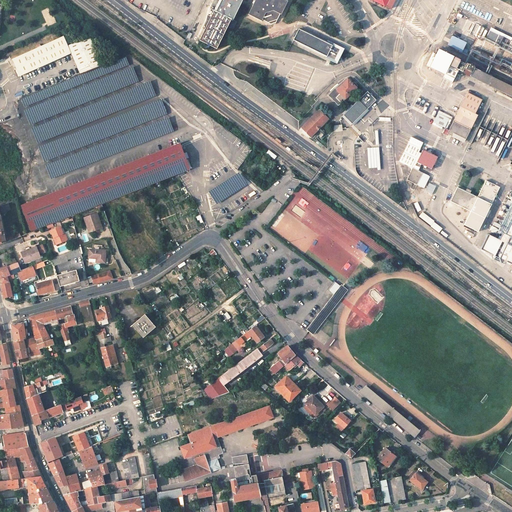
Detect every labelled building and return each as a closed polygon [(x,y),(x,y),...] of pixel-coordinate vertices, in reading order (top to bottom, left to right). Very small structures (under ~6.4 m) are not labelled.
[(221,0),(215,13),(213,13),(199,42),(216,50),(231,21),(232,22),(243,0),(221,0)] [(286,4),(278,0),(255,0),(247,17),(260,23),(261,22),(270,26),(274,25),(278,16),(279,17),(286,4)] [(393,0),(369,0),(389,10),(393,0)] [(490,30),(484,40),(505,51),(510,41),(490,30)] [(298,34),(296,33),(292,40),(335,62),(341,51),(300,31),(298,34)] [(446,44),(461,50),(465,41),(450,35),(446,44)] [(62,36),(12,59),(16,69),(19,76),(70,53),(80,74),(102,65),(89,36),(71,43),(69,38),(64,40),(62,36)] [(500,65),(469,50),(465,58),(511,81),(511,66),(502,62),(500,65)] [(511,89),(437,52),(429,69),(435,72),(434,75),(443,79),(442,80),(452,84),(458,72),(511,98),(511,89)] [(20,99),(23,107),(128,65),(125,56),(20,99)] [(137,82),(131,66),(22,110),(28,125),(137,82)] [(347,79),(328,96),(339,107),(356,89),(355,88),(358,87),(354,83),(352,85),(347,79)] [(148,80),(30,128),(36,144),(155,96),(148,80)] [(367,93),(343,116),(352,125),(376,102),(367,93)] [(484,101),(470,93),(448,133),(452,135),(453,133),(466,139),(479,116),(476,114),(484,101)] [(166,114),(160,99),(37,147),(43,161),(166,114)] [(322,109),(320,111),(302,129),(311,137),(328,120),(324,115),(325,113),(322,109)] [(444,129),(451,116),(438,110),(432,123),(444,129)] [(172,131),(167,117),(44,165),(50,179),(172,131)] [(466,139),(453,133),(452,135),(465,142),(466,139)] [(420,148),(408,142),(399,160),(410,166),(420,148)] [(49,195),(21,206),(31,231),(177,174),(189,170),(179,144),(49,195)] [(380,147),(367,148),(369,168),(378,168),(378,170),(381,170),(380,147)] [(437,157),(422,149),(416,162),(430,169),(437,157)] [(268,151),(266,153),(274,159),(277,156),(268,150),(268,151)] [(428,176),(412,167),(405,179),(422,188),(428,176)] [(215,204),(246,184),(238,171),(207,191),(215,204)] [(426,188),(433,191),(436,184),(429,181),(426,188)] [(477,197),(457,187),(450,201),(470,211),(463,224),(477,231),(499,188),(486,181),(477,197)] [(108,203),(102,205),(109,225),(112,224),(108,211),(110,210),(108,203)] [(425,222),(438,232),(442,227),(421,212),(418,216),(426,222),(425,222)] [(0,213),(0,244),(14,239),(13,236),(5,238),(0,213)] [(97,214),(84,218),(86,225),(89,224),(92,233),(102,229),(97,214)] [(511,219),(504,235),(502,234),(498,240),(487,235),(480,249),(511,265),(511,219)] [(60,227),(51,230),(57,245),(68,241),(65,234),(63,234),(60,227)] [(37,247),(28,251),(28,252),(22,255),(25,264),(40,258),(37,247)] [(79,248),(52,259),(54,266),(67,261),(67,260),(81,256),(79,248)] [(106,251),(90,250),(90,258),(98,259),(98,263),(106,263),(106,251)] [(17,263),(0,269),(0,278),(7,276),(18,272),(21,271),(17,263)] [(21,271),(18,272),(21,281),(36,275),(33,266),(21,271)] [(76,270),(57,276),(60,287),(79,281),(76,270)] [(110,271),(92,276),(94,284),(109,280),(113,279),(110,271)] [(7,276),(0,278),(1,282),(1,285),(9,282),(7,276)] [(55,290),(51,280),(34,286),(38,295),(42,293),(43,294),(55,290)] [(9,282),(1,285),(3,291),(4,296),(6,298),(13,297),(9,282)] [(333,295),(306,330),(308,331),(312,335),(347,290),(341,285),(340,286),(334,282),(327,291),(333,295)] [(93,313),(91,305),(82,308),(84,316),(83,316),(85,322),(94,320),(92,313),(93,313)] [(63,308),(55,310),(58,320),(66,317),(66,320),(67,320),(68,322),(59,325),(66,346),(71,344),(68,331),(69,331),(68,327),(69,326),(69,327),(76,325),(71,306),(63,308)] [(102,309),(96,311),(98,321),(101,320),(103,325),(108,323),(107,318),(111,317),(108,306),(102,308),(102,309)] [(36,315),(30,317),(33,327),(36,338),(37,339),(38,339),(49,335),(47,331),(49,330),(47,325),(44,326),(44,324),(58,320),(55,310),(36,315)] [(145,314),(133,325),(143,338),(156,327),(145,314)] [(263,315),(253,323),(255,326),(265,318),(263,315)] [(24,323),(12,325),(14,334),(15,341),(25,340),(25,339),(27,338),(27,335),(28,335),(28,333),(27,329),(26,329),(24,323)] [(252,336),(258,343),(265,338),(256,327),(255,326),(228,346),(232,352),(237,349),(236,348),(252,336)] [(104,329),(97,331),(98,335),(102,335),(104,343),(111,341),(110,337),(107,338),(104,329)] [(38,344),(51,340),(49,335),(38,339),(38,344)] [(102,335),(98,335),(106,366),(107,366),(108,369),(113,368),(112,365),(117,363),(112,345),(105,347),(104,343),(102,335)] [(37,339),(36,338),(25,340),(26,348),(38,344),(38,339),(37,339)] [(125,338),(116,340),(118,347),(127,345),(125,338)] [(26,348),(16,351),(17,355),(18,359),(42,354),(42,352),(41,353),(40,349),(54,344),(53,339),(51,340),(38,344),(26,348)] [(270,339),(203,390),(206,396),(209,400),(229,392),(223,384),(261,355),(260,353),(273,343),(270,339)] [(15,341),(14,342),(15,346),(16,351),(26,348),(25,340),(15,341)] [(0,345),(0,351),(4,365),(11,364),(7,349),(6,343),(3,344),(0,345)] [(288,346),(278,353),(286,364),(295,355),(291,351),(288,346)] [(304,362),(296,355),(295,355),(286,364),(285,365),(289,369),(295,364),(299,367),(304,362)] [(279,361),(275,365),(279,370),(283,367),(283,366),(279,361)] [(2,370),(0,370),(0,380),(1,386),(2,386),(3,390),(13,389),(17,388),(16,384),(14,378),(13,371),(13,369),(2,371),(2,370)] [(286,376),(275,387),(282,394),(293,383),(286,376)] [(293,383),(282,394),(289,401),(300,390),(293,383)] [(27,398),(39,394),(40,393),(45,391),(44,388),(38,391),(36,391),(33,384),(25,386),(26,392),(27,398)] [(111,386),(102,389),(104,396),(113,392),(111,386)] [(418,432),(366,387),(365,388),(363,387),(361,389),(363,391),(361,393),(413,436),(414,437),(415,435),(417,437),(419,434),(417,433),(418,432)] [(3,390),(0,390),(0,395),(2,396),(4,402),(0,402),(0,407),(6,407),(17,405),(15,397),(13,389),(3,390)] [(29,405),(32,415),(44,411),(40,397),(42,396),(41,394),(39,395),(39,394),(27,398),(29,405)] [(313,396),(306,403),(316,414),(324,406),(313,396)] [(82,397),(61,405),(63,410),(67,409),(68,410),(73,408),(75,412),(81,410),(79,404),(83,403),(82,397)] [(335,397),(326,404),(331,411),(340,403),(335,397)] [(17,405),(6,407),(6,410),(7,414),(21,412),(21,409),(20,405),(17,405)] [(61,405),(47,410),(49,417),(64,412),(63,410),(61,405)] [(269,406),(188,435),(191,443),(181,446),(184,457),(204,450),(205,454),(195,458),(197,464),(181,470),(185,480),(197,476),(196,474),(201,474),(201,475),(206,474),(206,472),(207,472),(207,473),(209,472),(210,471),(211,471),(220,468),(217,459),(220,458),(218,453),(221,452),(216,437),(273,417),(269,406)] [(44,411),(32,415),(34,420),(35,423),(35,426),(42,423),(42,420),(49,417),(47,410),(44,411)] [(0,415),(0,429),(25,427),(23,420),(21,412),(7,414),(0,415)] [(341,413),(335,420),(344,428),(350,421),(341,413)] [(72,436),(78,451),(90,446),(84,431),(72,436)] [(3,443),(0,443),(0,449),(13,448),(19,448),(29,447),(27,437),(26,432),(4,436),(6,446),(4,446),(3,443)] [(56,437),(41,443),(44,452),(48,462),(63,456),(56,437)] [(97,444),(69,455),(71,459),(80,454),(82,460),(95,455),(94,452),(99,451),(97,444)] [(29,447),(19,448),(22,456),(24,461),(26,461),(27,465),(36,462),(31,452),(29,447)] [(13,448),(0,449),(0,452),(5,452),(7,460),(0,460),(0,468),(1,468),(8,467),(16,466),(14,457),(15,456),(13,448)] [(19,448),(13,448),(15,456),(22,456),(19,448)] [(385,448),(377,458),(388,466),(395,456),(385,448)] [(350,449),(345,454),(351,458),(355,454),(350,449)] [(149,454),(143,455),(146,475),(152,474),(149,454)] [(247,454),(232,457),(233,465),(235,464),(236,466),(249,463),(247,454)] [(95,455),(82,460),(85,468),(98,464),(97,461),(95,455)] [(135,457),(128,458),(129,462),(123,463),(126,480),(139,477),(135,457)] [(59,459),(49,464),(51,468),(52,472),(54,476),(64,472),(59,459)] [(336,461),(327,462),(328,468),(333,467),(336,483),(331,483),(333,496),(338,495),(340,509),(348,507),(340,463),(336,461)] [(36,462),(27,465),(28,468),(25,468),(25,471),(24,471),(26,478),(41,476),(38,469),(36,462)] [(359,463),(353,464),(354,472),(358,490),(364,488),(359,463)] [(101,470),(86,474),(87,477),(87,479),(89,478),(89,479),(102,475),(109,473),(106,464),(100,466),(101,470)] [(17,473),(16,466),(8,467),(11,480),(18,479),(17,473)] [(8,467),(1,468),(2,481),(11,480),(8,467)] [(235,501),(261,496),(257,475),(256,475),(251,476),(250,469),(234,471),(236,479),(231,479),(235,501)] [(280,469),(262,473),(267,499),(286,495),(280,469)] [(112,482),(116,481),(119,481),(117,471),(110,473),(112,482)] [(311,471),(299,473),(303,490),(316,487),(315,483),(313,483),(311,471)] [(61,487),(79,483),(76,474),(65,477),(64,472),(54,476),(57,482),(60,488),(61,487)] [(416,473),(410,480),(421,489),(427,482),(416,473)] [(156,487),(153,474),(152,474),(146,475),(142,476),(144,489),(156,487)] [(79,483),(61,487),(63,492),(64,495),(85,489),(85,488),(97,486),(104,484),(102,475),(89,479),(90,481),(87,482),(87,483),(79,485),(79,483)] [(11,480),(2,481),(0,480),(0,490),(1,491),(8,488),(19,487),(24,487),(24,484),(29,483),(31,504),(54,501),(49,491),(41,476),(26,478),(18,479),(11,480)] [(400,476),(394,478),(398,497),(405,495),(400,476)] [(386,480),(379,482),(383,503),(390,501),(386,480)] [(82,507),(101,503),(100,497),(97,486),(85,488),(85,489),(64,495),(68,503),(72,511),(82,507)] [(196,486),(181,488),(182,494),(185,494),(197,492),(197,489),(196,486)] [(211,487),(197,489),(197,492),(199,500),(200,500),(200,498),(213,496),(211,487)] [(181,488),(157,493),(159,502),(180,498),(183,498),(182,494),(181,488)] [(372,489),(362,491),(363,497),(364,504),(373,502),(372,497),(373,497),(372,489)] [(129,491),(100,497),(101,503),(110,501),(115,501),(134,497),(133,492),(129,492),(129,491)] [(145,511),(160,511),(159,506),(150,508),(148,494),(145,494),(143,495),(145,511)] [(142,511),(140,496),(139,496),(134,497),(115,501),(117,511),(142,511)] [(17,498),(5,499),(6,506),(17,505),(17,498)] [(54,501),(31,504),(31,508),(36,508),(36,506),(39,506),(40,511),(59,511),(59,510),(54,501)] [(318,501),(301,505),(302,511),(310,511),(311,511),(317,511),(320,511),(318,501)] [(208,511),(206,502),(199,503),(200,511),(215,511),(216,511),(215,505),(209,506),(210,511),(208,511)] [(82,507),(72,511),(86,511),(103,508),(101,503),(82,507)] [(228,511),(227,503),(217,504),(218,510),(216,511),(215,511),(228,511)] [(294,503),(278,506),(279,511),(287,511),(287,509),(295,508),(294,503)]
